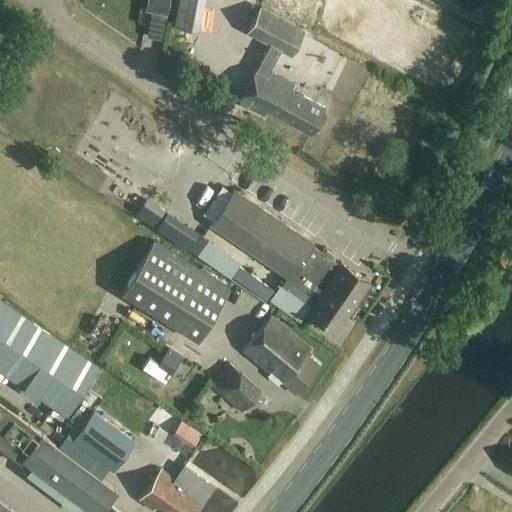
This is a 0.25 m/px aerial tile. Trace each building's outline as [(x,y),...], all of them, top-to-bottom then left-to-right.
[(167,15),(169,0),(146,0),(145,11),(167,15)] [(179,0),(175,26),(197,30),(202,0),(179,0)] [(260,8),(247,32),(289,55),(302,31),(260,8)] [(266,111),(309,134),(323,107),(292,90),(294,85),(256,65),(237,102),(263,116),(266,111)] [(286,276),(280,284),(270,299),(277,304),(299,319),(305,311),(336,332),(355,303),(358,305),(371,287),(368,285),(370,282),(340,262),(339,263),(331,258),(333,255),(332,252),(326,247),(323,247),(321,251),(312,245),(313,243),(234,189),(210,223),(286,276)] [(121,293),(197,341),(230,288),(153,240),(121,293)] [(230,279),(238,267),(206,245),(198,256),(230,279)] [(0,371),(66,416),(98,369),(0,302),(0,371)] [(86,306),(80,321),(97,328),(103,313),(86,306)] [(281,382),(294,392),(316,365),(304,355),(309,349),(268,316),(241,350),(268,372),(272,367),(285,377),(281,382)] [(157,365),(171,374),(181,357),(167,348),(157,365)] [(208,385),(241,413),(262,390),(229,361),(208,385)] [(104,389),(94,382),(86,393),(96,400),(104,389)] [(98,511),(115,490),(83,467),(58,448),(0,404),(0,448),(19,463),(22,458),(93,511),(98,511)] [(134,442),(93,410),(70,441),(112,472),(134,442)] [(154,476),(199,506),(212,486),(193,474),(182,466),(173,479),(158,469),(154,476)] [(194,511),(199,506),(154,476),(137,500),(152,510),(154,507),(162,511),(194,511)] [(12,511),(0,503),(0,511),(12,511)]
